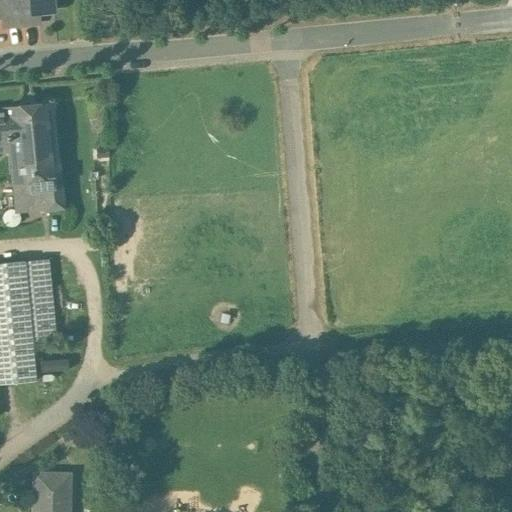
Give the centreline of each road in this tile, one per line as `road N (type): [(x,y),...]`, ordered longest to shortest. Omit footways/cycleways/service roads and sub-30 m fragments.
road 1 (unclassified): [(290,40),(313,345)]
road 2 (residential): [(0,65),(290,40)]
road 3 (unclassified): [(290,40),(511,17)]
road 4 (track): [(511,335),(313,345)]
